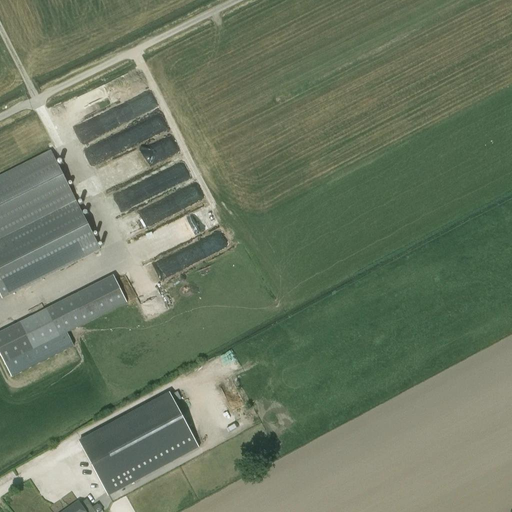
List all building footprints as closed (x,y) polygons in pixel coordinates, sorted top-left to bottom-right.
[(118,110),(67,136),(73,147),(123,122),(118,110)] [(160,122),(85,151),(89,163),(164,133),(160,122)] [(173,142),(88,179),(94,192),(179,154),(173,142)] [(0,176),(0,294),(2,298),(100,249),(51,151),(0,176)] [(162,179),(113,198),(117,209),(160,192),(159,189),(165,187),(162,179)] [(191,192),(119,222),(124,235),(196,205),(191,192)] [(179,225),(183,233),(176,236),(178,240),(209,227),(204,215),(179,225)] [(0,355),(4,364),(127,303),(113,276),(0,332),(0,355)] [(236,359),(221,366),(224,371),(238,364),(236,359)] [(79,442),(109,496),(199,448),(170,393),(79,442)] [(65,511),(63,511),(101,511),(102,511),(97,504),(92,507),(85,511),(78,502),(69,508),(70,510),(66,511),(65,511)]
